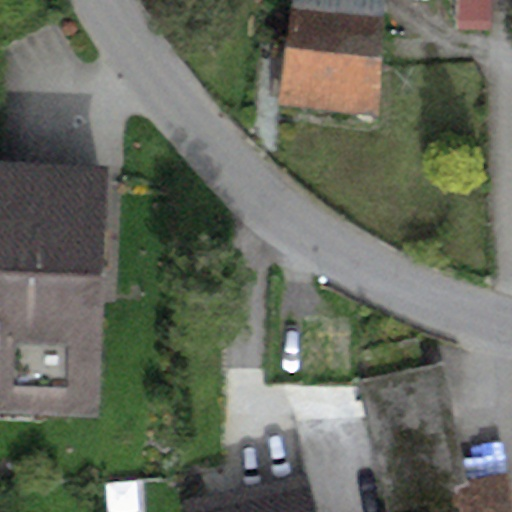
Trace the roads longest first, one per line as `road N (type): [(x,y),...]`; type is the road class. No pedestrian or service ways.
road 1 (tertiary): [(509,329),(420,300),(317,241),(219,157),(104,0)]
road 2 (residential): [(511,215),(511,0)]
